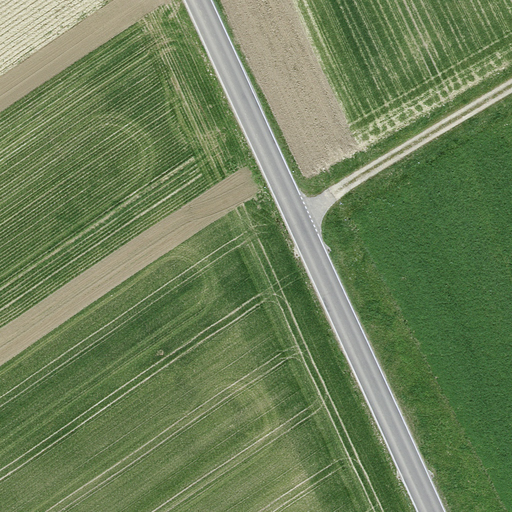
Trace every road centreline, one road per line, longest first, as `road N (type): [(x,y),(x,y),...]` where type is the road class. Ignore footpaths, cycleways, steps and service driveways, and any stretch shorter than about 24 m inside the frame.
road 1 (tertiary): [(198,0),(430,511)]
road 2 (track): [(296,215),(511,86)]
